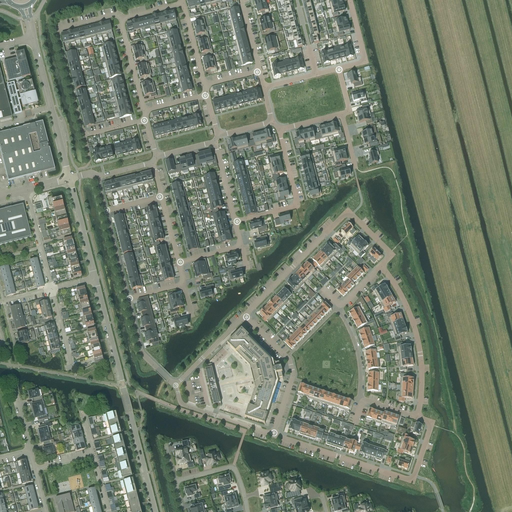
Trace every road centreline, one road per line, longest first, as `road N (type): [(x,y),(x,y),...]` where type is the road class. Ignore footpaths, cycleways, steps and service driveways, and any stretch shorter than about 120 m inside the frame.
road 1 (residential): [(155,511),(95,278)]
road 2 (residential): [(273,434),(410,479),(430,428),(416,417)]
road 3 (residential): [(380,266),(388,251),(345,214),(245,316)]
road 4 (residential): [(85,133),(58,33),(123,19)]
road 5 (residential): [(380,266),(417,339),(416,417)]
road 6 (residential): [(357,400),(359,362),(339,308),(380,266)]
road 7 (residential): [(69,178),(33,38)]
road 8 (residential): [(245,316),(291,367),(273,434)]
